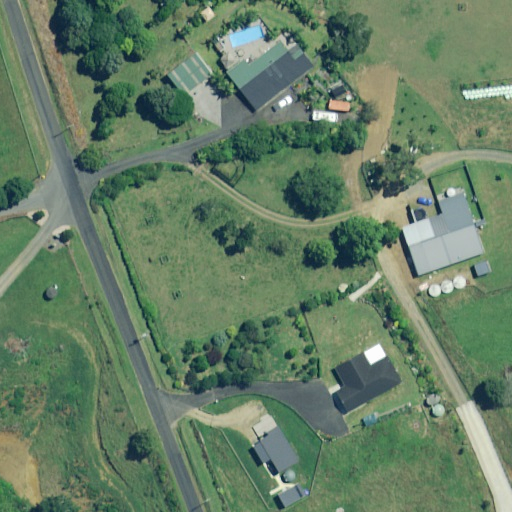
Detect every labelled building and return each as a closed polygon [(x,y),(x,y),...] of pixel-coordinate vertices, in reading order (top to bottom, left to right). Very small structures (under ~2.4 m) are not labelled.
[(214,16),(207,6),(198,14),(206,23),(214,16)] [(286,52),(278,42),(246,66),(241,60),(225,72),(255,111),(312,67),(294,45),(286,52)] [(182,96),(192,89),(199,98),(207,91),(200,82),(210,74),(194,53),(165,75),(182,96)] [(349,103),(327,101),(326,110),(348,112),(349,103)] [(492,164),(470,160),(468,172),(490,176),(492,164)] [(468,166),(452,163),(449,179),(464,183),(468,166)] [(481,254),(461,194),(437,202),(441,214),(412,224),(418,243),(407,247),(416,275),(481,254)] [(368,366),(361,353),(333,369),(344,387),(332,394),(344,415),(399,384),(384,357),(368,366)] [(440,401),(437,392),(423,399),(427,407),(440,401)] [(372,413),(360,419),(364,428),(376,422),(372,413)]
